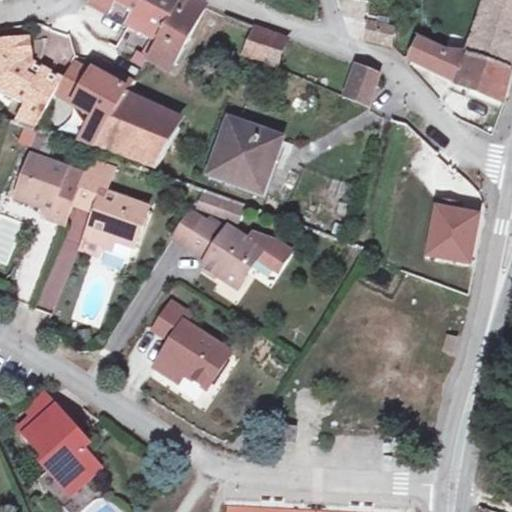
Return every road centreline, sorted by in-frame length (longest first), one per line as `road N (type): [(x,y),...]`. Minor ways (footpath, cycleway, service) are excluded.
road 1 (residential): [(221,0),(394,68),(465,151),(511,168)]
road 2 (tertiary): [(511,236),(482,343),(451,511)]
